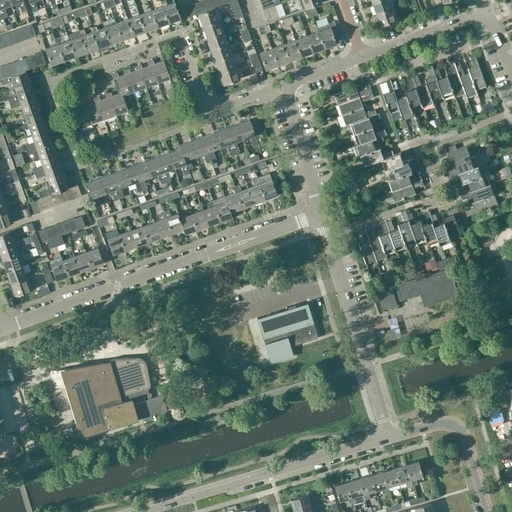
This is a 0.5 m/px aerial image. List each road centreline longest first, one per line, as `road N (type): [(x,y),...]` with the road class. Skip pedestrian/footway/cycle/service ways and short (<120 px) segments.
road 1 (residential): [(0,327),(321,214)]
road 2 (residential): [(141,511),(388,438)]
road 3 (residential): [(388,438),(321,214)]
road 4 (residential): [(486,511),(457,426),(441,422),(388,438)]
road 5 (residential): [(178,46),(203,111),(282,84)]
road 6 (residential): [(361,56),(489,10)]
road 7 (residential): [(321,214),(282,84)]
